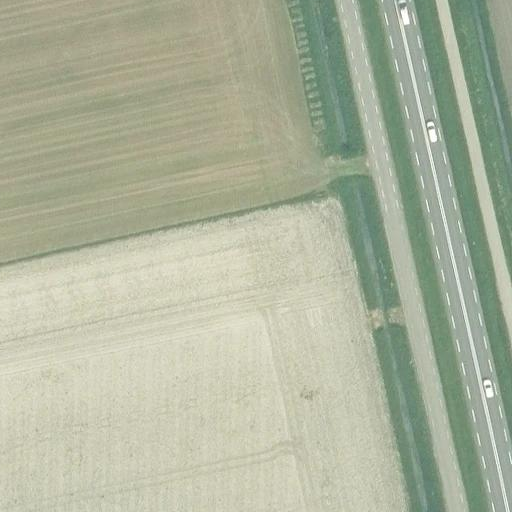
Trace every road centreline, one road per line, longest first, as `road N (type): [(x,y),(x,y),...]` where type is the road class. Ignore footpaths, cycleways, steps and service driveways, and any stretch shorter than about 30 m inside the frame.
road 1 (unclassified): [(455,511),(343,0)]
road 2 (primary): [(503,511),(392,0)]
road 3 (unclassified): [(511,330),(439,0)]
